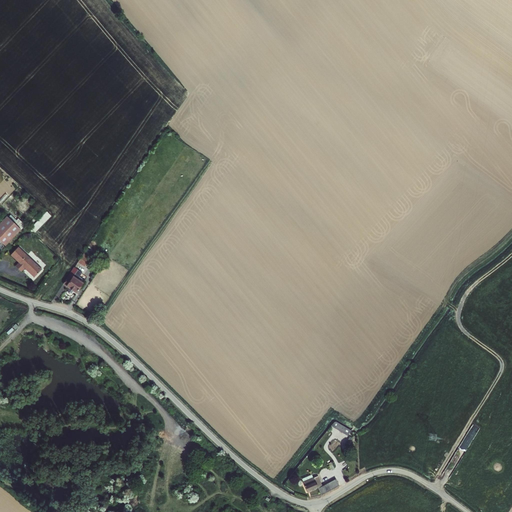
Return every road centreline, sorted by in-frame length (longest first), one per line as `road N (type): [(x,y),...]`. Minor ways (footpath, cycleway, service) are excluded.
road 1 (residential): [(0,289),(93,326),(234,458),(289,498),(316,503)]
road 2 (residential): [(316,503),(368,475),(396,470),(466,511)]
